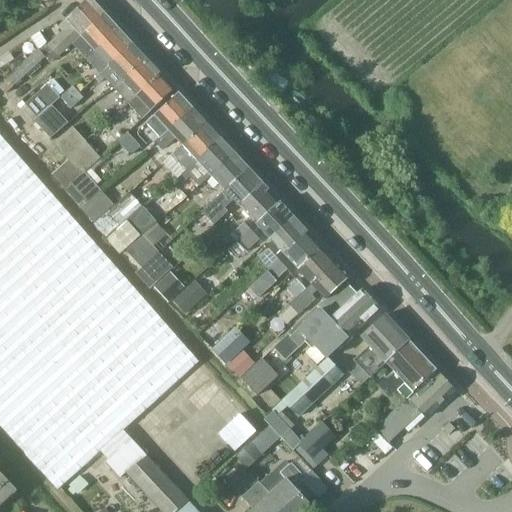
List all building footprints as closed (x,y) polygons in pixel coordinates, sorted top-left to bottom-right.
[(57,59),(72,45),(102,16),(87,0),(86,0),(58,27),(62,31),(45,46),(44,45),(38,50),(35,53),(42,60),(44,58),(50,64),(55,59),(57,59)] [(72,45),(84,59),(115,30),(102,16),(72,45)] [(84,59),(98,74),(129,45),(115,30),(84,59)] [(48,42),(41,31),(30,37),(37,48),(48,42)] [(107,67),(121,82),(143,60),(129,45),(98,74),(100,75),(107,67)] [(0,89),(4,94),(42,60),(35,53),(0,85),(0,89)] [(113,89),(126,103),(156,74),(143,60),(121,82),(113,89)] [(156,74),(126,103),(141,119),(171,91),(156,74)] [(25,105),(37,119),(52,106),(60,98),(48,85),(25,105)] [(73,87),(60,98),(70,109),(83,97),(73,87)] [(146,124),(160,139),(190,111),(177,96),(154,116),(146,124)] [(52,106),(37,119),(34,121),(42,131),(60,115),(52,106)] [(175,139),(182,146),(204,125),(190,111),(160,139),(158,141),(165,148),(175,139)] [(181,175),(218,140),(204,125),(182,146),(162,164),(176,179),(181,175)] [(54,144),(67,159),(85,141),(72,127),(54,144)] [(128,133),(117,142),(130,156),(140,147),(128,133)] [(0,426),(56,489),(99,450),(109,460),(106,463),(119,479),(126,472),(162,511),(174,511),(185,504),(188,501),(146,456),(123,429),(136,416),(198,363),(0,136),(0,426)] [(200,186),(210,176),(232,156),(218,140),(181,175),(185,179),(189,175),(200,186)] [(68,160),(51,176),(65,191),(66,190),(82,176),(84,173),(93,166),(101,158),(85,141),(67,159),(68,160)] [(210,176),(224,191),(246,171),(232,156),(210,176)] [(233,201),(239,208),(261,187),(246,171),(224,191),(202,212),(213,225),(228,212),(224,209),(233,201)] [(65,191),(64,192),(82,212),(103,193),(84,173),(82,176),(66,190),(65,191)] [(239,208),(255,225),(277,204),(261,187),(239,208)] [(82,212),(94,225),(114,206),(103,193),(82,212)] [(94,225),(108,240),(137,213),(143,208),(130,193),(114,206),(94,225)] [(255,225),(269,240),(291,220),(277,204),(255,225)] [(143,208),(108,240),(122,256),(125,252),(156,223),(143,208)] [(269,240),(283,255),(305,234),(291,220),(269,240)] [(156,223),(125,252),(141,270),(158,254),(148,242),(162,229),(156,223)] [(233,233),(240,239),(250,230),(244,223),(233,233)] [(250,230),(240,239),(249,249),(259,240),(250,230)] [(283,255),(297,270),(319,249),(305,234),(283,255)] [(297,270),(311,285),(333,264),(319,249),(297,270)] [(258,260),(267,269),(278,260),(269,250),(258,260)] [(141,270),(135,276),(148,290),(151,288),(172,269),(158,254),(141,270)] [(278,260),(267,269),(276,279),(287,270),(278,260)] [(317,291),(324,299),(346,279),(333,264),(311,285),(278,316),(286,325),(298,314),(298,315),(315,299),(312,296),(317,291)] [(180,288),(168,275),(157,286),(168,299),(180,288)] [(346,279),(324,299),(317,306),(273,348),(285,360),(299,347),(300,348),(305,342),(311,348),(305,353),(317,366),(325,358),(379,309),(361,290),(356,295),(345,282),(347,280),(346,279)] [(198,296),(189,285),(179,295),(188,305),(198,296)] [(210,318),(199,306),(187,316),(198,328),(210,318)] [(369,346),(353,360),(362,370),(369,378),(385,363),(409,341),(385,315),(361,337),(369,346)] [(223,337),(211,324),(198,336),(210,349),(223,337)] [(229,338),(214,352),(225,364),(241,349),(229,338)] [(383,375),(374,383),(390,401),(399,393),(405,400),(437,372),(436,371),(436,370),(409,341),(385,363),(393,372),(386,378),(383,375)] [(241,355),(229,366),(238,377),(250,366),(241,355)] [(241,378),(257,395),(278,377),(262,359),(241,378)] [(283,401),(272,411),(274,413),(277,416),(287,407),(298,418),(343,376),(328,359),(283,401)] [(437,372),(405,400),(374,428),(388,443),(420,412),(425,417),(454,391),(437,372)] [(267,419),(265,421),(270,426),(281,438),(290,430),(277,416),(274,413),(267,419)] [(321,450),(335,437),(320,423),(299,444),(312,459),(318,465),(327,456),(321,450)] [(251,443),(236,458),(247,469),(262,455),(251,443)] [(235,458),(227,465),(235,474),(243,467),(235,458)] [(286,460),(259,484),(284,511),(302,511),(309,505),(303,499),(311,492),(301,482),(304,479),(290,463),(289,464),(286,460)] [(0,504),(16,490),(0,472),(0,504)] [(284,511),(259,484),(257,482),(240,497),(252,510),(249,511),(284,511)] [(195,511),(187,502),(175,511),(195,511)]
